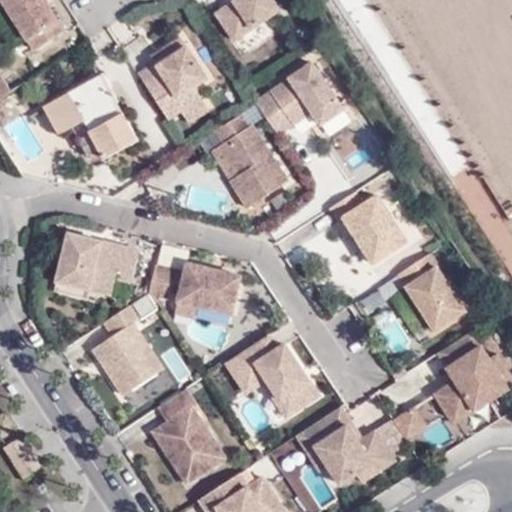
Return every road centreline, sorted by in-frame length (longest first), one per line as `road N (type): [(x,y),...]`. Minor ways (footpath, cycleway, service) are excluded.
road 1 (residential): [(0,198),(267,254),(365,411)]
road 2 (unclassified): [(345,0),(511,254)]
road 3 (residential): [(120,506),(0,314)]
